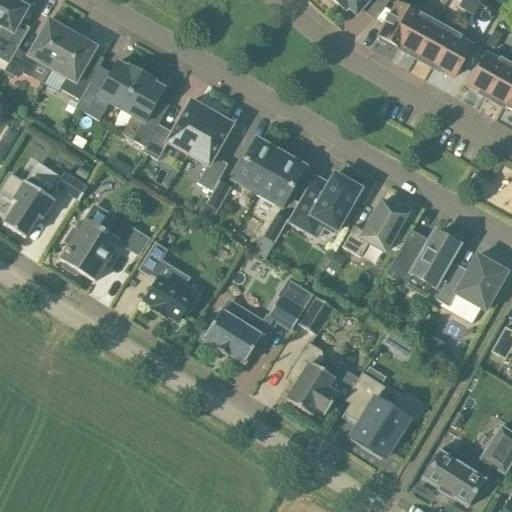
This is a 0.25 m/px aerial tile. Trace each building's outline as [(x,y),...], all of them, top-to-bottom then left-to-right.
[(0,0),(0,60),(7,65),(27,29),(17,23),(25,9),(9,0),(0,0)] [(347,8),(355,15),(368,0),(386,0),(388,1),(389,0),(336,0),(334,3),(344,11),(347,8)] [(462,0),(458,8),(465,11),(470,0),(462,0)] [(470,0),(465,11),(472,16),(479,4),(475,0),(470,0)] [(378,36),(397,47),(414,15),(395,5),(378,36)] [(397,47),(415,57),(433,25),(414,15),(397,47)] [(36,62),(50,71),(71,34),(47,21),(27,56),(17,50),(4,72),(15,78),(19,72),(27,77),(36,62)] [(415,57),(433,67),(451,36),(433,25),(415,57)] [(486,45),(493,49),(501,36),(493,32),(486,45)] [(59,89),(79,101),(94,75),(83,69),(95,48),(71,34),(50,71),(65,79),(59,89)] [(433,67),(452,78),(470,46),(451,36),(433,67)] [(468,87),(487,97),(504,65),(485,55),(468,87)] [(108,104),(120,111),(141,74),(127,66),(126,68),(116,63),(101,89),(90,82),(75,109),(98,122),(108,104)] [(487,97),(505,107),(511,94),(511,69),(504,65),(487,97)] [(121,135),(144,148),(159,122),(148,115),(163,89),(153,84),(154,82),(141,74),(120,111),(131,117),(121,135)] [(166,144),(186,156),(210,114),(205,111),(205,107),(198,103),(194,105),(189,102),(171,133),(157,125),(142,153),(156,162),(166,144)] [(215,117),(210,114),(186,156),(206,167),(196,184),(211,193),(217,182),(227,165),(213,157),(231,126),(225,123),(225,118),(219,115),(215,117)] [(2,133),(0,136),(0,159),(12,140),(2,133)] [(231,182),(255,196),(262,185),(279,154),(255,140),(231,182)] [(255,196),(279,209),(303,168),(279,154),(262,185),(255,196)] [(78,166),(73,174),(84,179),(88,172),(78,166)] [(54,187),(78,202),(86,188),(63,174),(54,187)] [(2,225),(24,239),(37,219),(41,221),(53,202),(23,183),(22,184),(8,175),(0,188),(0,193),(12,201),(11,202),(15,205),(2,225)] [(334,234),(359,190),(333,175),(328,184),(313,175),(287,221),(286,223),(311,238),(318,225),(334,234)] [(230,189),(217,182),(211,193),(205,204),(217,211),(230,189)] [(341,247),(359,258),(368,244),(384,253),(395,233),(398,235),(405,223),(402,221),(405,216),(380,202),(363,232),(353,227),(341,247)] [(287,221),(275,215),(262,237),(274,244),(286,223),(287,221)] [(77,272),(94,283),(106,264),(110,258),(112,254),(109,252),(115,242),(137,256),(147,241),(113,219),(105,233),(85,220),(77,233),(72,229),(64,242),(69,246),(59,261),(64,264),(62,268),(75,276),(77,272)] [(456,245),(435,233),(427,246),(419,241),(415,248),(404,242),(391,265),(403,272),(404,271),(412,275),(408,282),(427,294),(431,287),(432,287),(439,275),(441,276),(451,260),(449,259),(456,245)] [(166,251),(154,244),(138,270),(149,278),(166,251)] [(454,295),(484,312),(505,273),(497,268),(498,265),(486,258),(484,261),(475,256),(466,272),(455,265),(435,300),(448,308),(454,295)] [(168,285),(157,278),(142,302),(153,309),(151,311),(164,320),(166,317),(176,324),(183,312),(187,314),(199,295),(172,278),(168,285)] [(267,317),(290,332),(302,312),(279,298),(267,317)] [(298,327),(315,337),(332,310),(315,299),(298,327)] [(228,356),(243,365),(260,339),(264,342),(272,329),(245,312),(238,323),(219,312),(202,340),(217,349),(215,352),(226,359),(228,356)] [(511,332),(504,328),(490,352),(504,360),(508,353),(511,355),(511,332)] [(392,351),(398,341),(387,334),(380,344),(392,351)] [(286,402),(309,417),(314,409),(324,416),(336,396),(326,389),(333,379),(316,368),(323,356),(307,346),(286,380),(296,385),(286,402)] [(360,448),(381,461),(397,434),(400,436),(411,419),(394,408),(392,411),(376,401),(384,388),(361,374),(344,401),(349,405),(341,419),(342,419),(344,416),(359,425),(351,438),(362,445),(360,448)] [(511,461),(511,435),(500,427),(480,460),(476,468),(443,447),(439,453),(438,452),(421,481),(438,492),(439,493),(439,492),(440,493),(441,492),(447,496),(447,497),(447,498),(448,499),(449,498),(466,509),(484,481),(483,480),(487,475),(485,473),(489,466),(503,475),(511,461)] [(511,511),(511,500),(510,499),(511,499),(510,498),(509,499),(509,500),(501,511),(511,511)]
